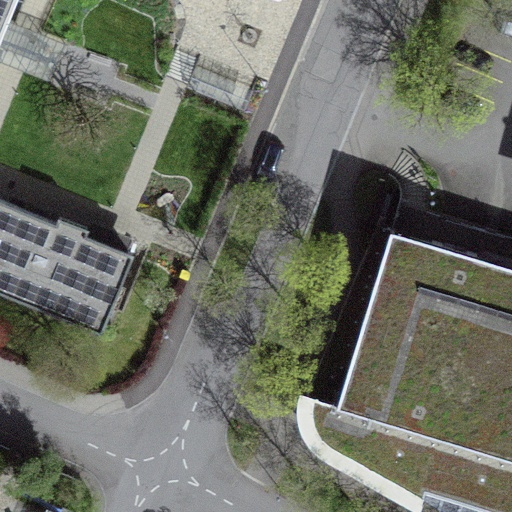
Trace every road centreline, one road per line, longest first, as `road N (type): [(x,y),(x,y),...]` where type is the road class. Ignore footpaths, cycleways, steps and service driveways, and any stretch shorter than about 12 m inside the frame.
road 1 (residential): [(355,0),(157,471)]
road 2 (residential): [(0,404),(157,471)]
